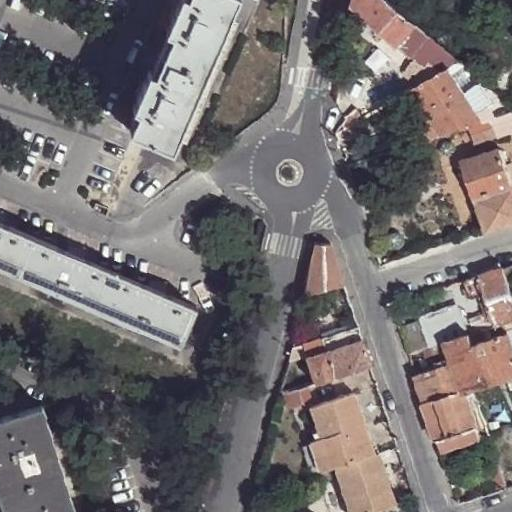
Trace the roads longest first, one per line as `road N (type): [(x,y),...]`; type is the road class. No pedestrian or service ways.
road 1 (residential): [(220,511),(258,373),(290,203)]
road 2 (residential): [(369,291),(439,511)]
road 3 (residential): [(369,291),(511,244)]
road 4 (residential): [(304,147),(329,0)]
road 5 (residential): [(134,239),(209,181),(235,170),(258,172)]
road 6 (residential): [(134,239),(0,183)]
